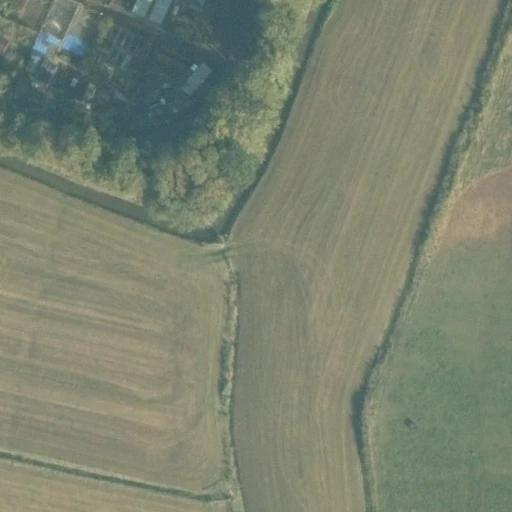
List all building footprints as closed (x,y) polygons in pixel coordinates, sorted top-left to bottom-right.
[(151,18),(156,0),(139,0),(135,13),(151,18)] [(167,25),(177,0),(175,0),(162,0),(154,21),(167,25)] [(44,63),(34,82),(47,88),(56,69),(44,63)] [(213,74),(203,67),(182,92),(191,99),(213,74)] [(81,85),(73,103),(86,109),(94,90),(81,85)] [(147,104),(152,119),(164,116),(159,100),(147,104)] [(171,107),(174,116),(182,113),(179,105),(171,107)]
